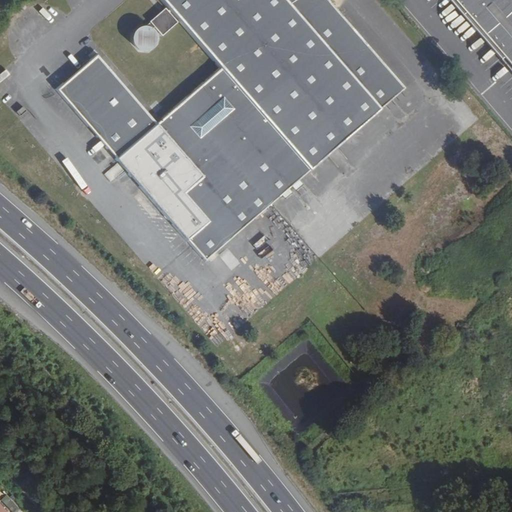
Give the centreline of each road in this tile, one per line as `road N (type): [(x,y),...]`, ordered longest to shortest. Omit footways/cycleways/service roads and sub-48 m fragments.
road 1 (trunk): [(283,511),(172,375),(0,211)]
road 2 (trunk): [(0,256),(95,344),(243,511)]
